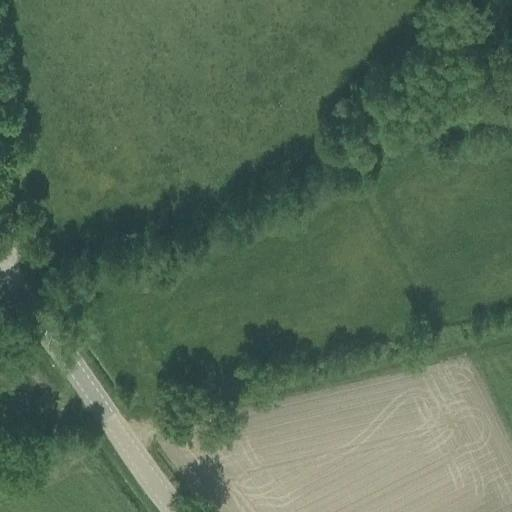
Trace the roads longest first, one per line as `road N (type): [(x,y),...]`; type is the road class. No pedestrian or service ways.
road 1 (track): [(120,436),(511,332)]
road 2 (tertiary): [(174,511),(67,361),(0,284)]
